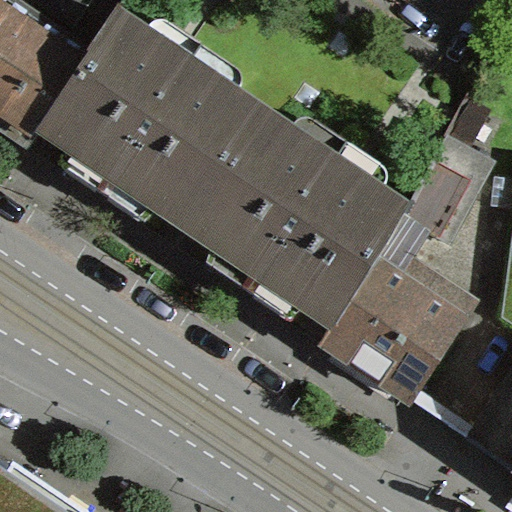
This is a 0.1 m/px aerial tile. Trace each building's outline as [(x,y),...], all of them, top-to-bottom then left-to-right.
[(3,0),(0,0),(0,129),(26,147),(35,133),(88,51),(3,0)] [(118,3),(88,51),(35,133),(328,330),(405,212),(409,200),(118,3)] [(409,200),(405,212),(431,229),(427,235),(453,242),(499,162),(444,133),(409,200)] [(319,343),(467,438),(511,374),(511,320),(413,256),(427,235),(431,229),(405,212),(328,330),(319,343)] [(511,470),(510,472),(511,473),(511,374),(467,438),(511,470)] [(0,511),(17,511),(39,481),(0,454),(0,511)] [(83,511),(39,481),(17,511),(83,511)]
